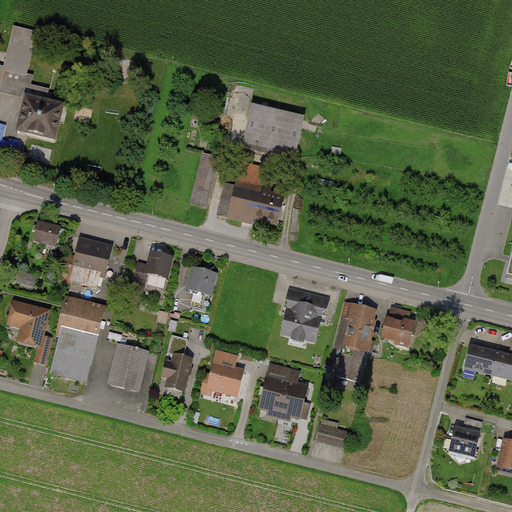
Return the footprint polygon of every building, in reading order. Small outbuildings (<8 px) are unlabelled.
[(0,95),(20,100),(12,134),(52,143),(61,107),(46,103),(48,92),(32,88),(34,79),(26,77),(36,35),(14,30),(4,70),(0,68),(0,95)] [(303,118),(251,105),(240,148),(292,162),(303,118)] [(0,120),(0,153),(21,156),(22,142),(5,140),(7,122),(0,120)] [(189,206),(206,210),(219,159),(202,155),(189,206)] [(251,221),(276,228),(283,198),(261,193),(266,172),(239,165),(233,186),(225,184),(216,218),(250,226),(251,221)] [(58,229),(36,223),(31,243),(53,249),(58,229)] [(104,281),(112,248),(80,240),(75,261),(64,258),(58,283),(69,286),(72,273),(104,281)] [(171,259),(149,253),(145,266),(138,264),(131,294),(142,297),(147,277),(166,281),(171,259)] [(216,276),(189,269),(183,293),(210,300),(216,276)] [(38,276),(19,273),(17,286),(35,289),(38,276)] [(327,299),(289,289),(277,340),(315,349),(327,299)] [(86,384),(105,309),(68,300),(49,375),(86,384)] [(50,313),(12,304),(6,328),(20,331),(16,346),(38,351),(34,365),(45,368),(52,340),(43,338),(50,313)] [(336,347),(345,350),(346,347),(365,352),(371,353),(374,345),(367,343),(375,312),(347,305),(336,347)] [(388,319),(386,319),(381,342),(394,345),(393,348),(408,351),(411,337),(419,339),(427,333),(429,323),(407,318),(408,310),(390,307),(388,319)] [(169,316),(160,314),(157,326),(166,328),(169,316)] [(148,354),(123,347),(113,387),(138,393),(148,354)] [(365,352),(346,347),(345,350),(338,377),(357,382),(365,352)] [(466,370),(511,381),(511,358),(511,359),(483,352),(471,349),(466,370)] [(236,358),(216,353),(210,377),(205,376),(200,396),(212,399),(213,395),(236,400),(243,371),(233,369),(236,358)] [(184,395),(192,360),(173,356),(171,364),(164,363),(160,380),(167,381),(164,390),(184,395)] [(300,373),(273,366),(262,409),(278,413),(276,419),(283,420),(285,415),(307,420),(310,407),(305,405),(309,388),(297,385),(300,373)] [(455,429),(449,454),(474,460),(482,425),(466,421),(463,431),(455,429)] [(320,427),(316,445),(346,452),(351,435),(320,427)] [(511,473),(511,443),(503,442),(497,469),(511,473)]
